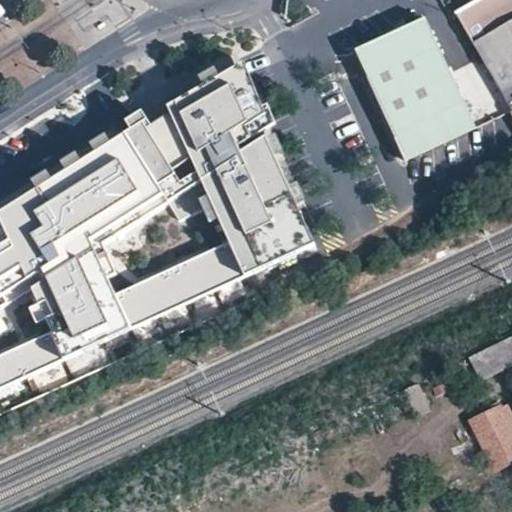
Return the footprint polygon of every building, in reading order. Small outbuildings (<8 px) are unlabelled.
[(511,0),(478,0),(454,15),(511,110),(511,0)] [(354,52),(366,79),(405,160),(474,128),(447,68),(423,19),(407,26),(354,52)] [(0,399),(328,252),(320,234),(248,71),(0,222),(0,399)] [(511,337),(467,359),(479,382),(511,366),(511,337)] [(418,386),(405,392),(415,417),(429,411),(418,386)] [(470,421),(472,425),(493,470),(511,461),(511,423),(505,409),(499,412),(497,409),(470,421)] [(413,499),(417,507),(425,503),(421,496),(413,499)]
